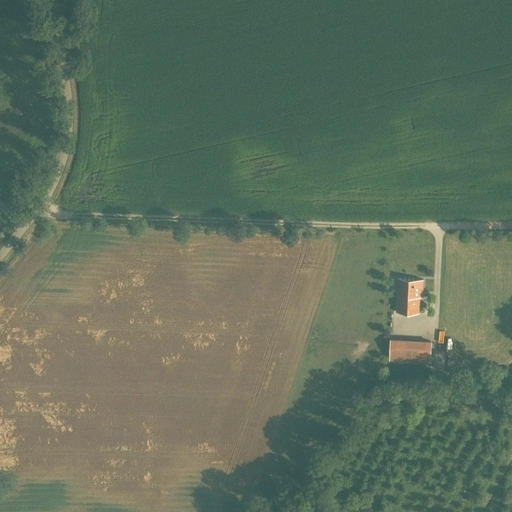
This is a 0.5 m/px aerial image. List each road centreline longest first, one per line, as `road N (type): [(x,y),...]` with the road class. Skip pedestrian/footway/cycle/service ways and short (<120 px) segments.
road 1 (track): [(34,213),(511,225)]
road 2 (tertiary): [(0,257),(46,195),(67,146),(52,0)]
